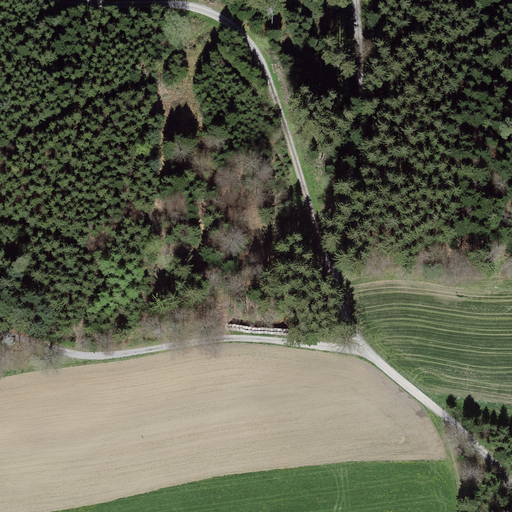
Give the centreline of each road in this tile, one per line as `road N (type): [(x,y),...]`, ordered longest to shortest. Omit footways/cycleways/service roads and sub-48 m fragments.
road 1 (unclassified): [(511,485),(363,350),(343,314),(334,267),(357,125),(355,0)]
road 2 (track): [(334,267),(267,71),(246,36),(192,5),(75,0)]
road 3 (track): [(0,335),(92,356),(244,338),(363,350)]
